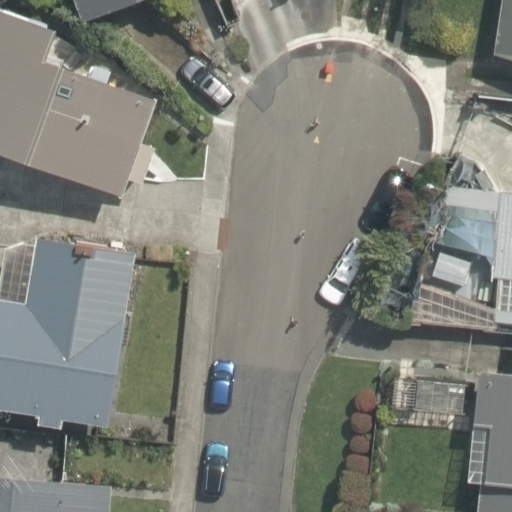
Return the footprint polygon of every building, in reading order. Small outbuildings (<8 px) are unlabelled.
[(5,0),(0,0),(0,144),(120,188),(152,101),(27,55),(42,13),(5,0)] [(70,0),(75,11),(98,0),(70,0)] [(511,53),(511,0),(491,0),(484,50),(511,53)] [(499,183),(457,179),(450,250),(493,253),(487,325),(511,327),(511,126),(504,126),(499,183)] [(29,223),(21,280),(0,277),(0,387),(110,402),(123,306),(133,237),(29,223)] [(478,476),(475,511),(511,511),(511,332),(511,333),(509,371),(466,367),(464,389),(457,474),(478,476)] [(0,511),(105,511),(109,455),(0,446),(0,511)]
